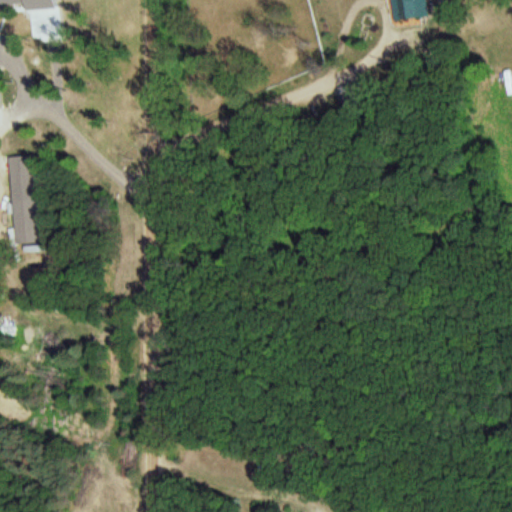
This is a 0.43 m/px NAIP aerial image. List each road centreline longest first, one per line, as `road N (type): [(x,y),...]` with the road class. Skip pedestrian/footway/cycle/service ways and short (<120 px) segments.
road 1 (residential): [(155,511),(155,0)]
road 2 (residential): [(155,480),(468,494)]
